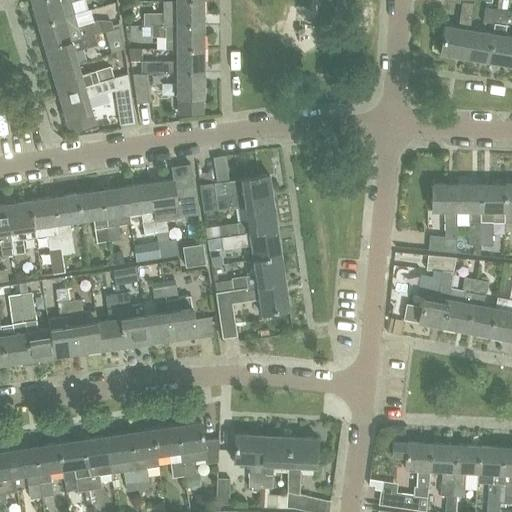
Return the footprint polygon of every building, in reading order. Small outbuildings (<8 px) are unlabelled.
[(33,0),(31,1),(38,24),(75,14),(71,2),(78,0),(33,0)] [(143,24),(151,24),(203,23),(202,0),(162,0),(162,13),(143,13),(143,24)] [(473,0),(446,0),(446,1),(461,2),(457,27),(444,25),(440,54),(441,54),(465,58),(469,30),(473,0)] [(483,23),(494,24),(496,10),(485,8),(483,23)] [(496,10),(494,24),(492,34),(488,61),(511,65),(511,36),(505,36),(508,11),(496,10)] [(78,26),(75,14),(38,24),(45,48),(94,34),(102,31),(99,20),(78,26)] [(203,47),(203,23),(151,24),(151,38),(164,38),(164,48),(177,47),(203,47)] [(113,28),(104,31),(106,38),(120,34),(118,27),(113,28)] [(465,58),(488,61),(492,34),(469,30),(465,58)] [(94,34),(45,48),(52,71),(77,63),(74,51),(97,44),(94,34)] [(142,72),(153,72),(177,71),(203,71),(203,47),(177,47),(177,59),(153,60),(142,60),(142,72)] [(52,71),(58,93),(84,86),(113,77),(110,66),(81,75),(77,63),(52,71)] [(177,97),(178,97),(178,113),(202,112),(202,96),(204,96),(203,71),(177,71),(177,85),(177,97)] [(91,109),(87,97),(114,89),(117,105),(131,103),(127,73),(113,77),(84,86),(58,93),(65,117),(69,130),(95,123),(91,109)] [(151,100),(149,85),(134,87),(137,102),(151,100)] [(203,212),(245,205),(273,201),(269,174),(230,180),(232,193),(216,195),(214,183),(199,185),(203,212)] [(171,178),(147,181),(152,209),(153,219),(155,233),(157,242),(159,242),(162,259),(178,257),(175,242),(169,243),(167,232),(165,219),(197,213),(193,185),(173,188),(171,178)] [(124,185),(128,213),(141,211),(145,235),(155,233),(153,219),(152,209),(147,181),(124,185)] [(457,210),(457,183),(432,183),(432,210),(444,210),(444,236),(429,234),(428,246),(428,249),(456,252),(457,210)] [(468,245),(479,245),(481,184),(457,183),(457,210),(468,210),(468,245)] [(504,221),(505,184),(481,184),(479,245),(492,245),(492,221),(504,221)] [(106,226),(108,241),(115,240),(120,239),(118,224),(129,222),(128,213),(124,185),(100,188),(104,216),(106,226)] [(100,242),(108,241),(106,226),(104,216),(100,188),(76,192),(80,220),(93,218),(97,242),(100,242)] [(73,254),(72,247),(70,232),(69,221),(80,220),(76,192),(52,195),(61,248),(62,255),(73,254)] [(52,195),(29,199),(35,237),(47,235),(50,250),(61,248),(52,195)] [(22,239),(35,237),(29,199),(5,202),(9,230),(11,240),(13,255),(25,253),(22,239)] [(277,228),(273,201),(245,205),(249,232),(277,228)] [(0,243),(2,256),(13,255),(11,240),(9,230),(5,202),(0,203),(0,243)] [(221,237),(238,234),(236,223),(219,225),(221,237)] [(277,228),(249,232),(238,234),(221,237),(223,249),(251,245),(253,260),(281,256),(277,228)] [(221,237),(208,239),(210,250),(222,248),(221,237)] [(157,243),(144,245),(146,261),(159,260),(157,243)] [(185,266),(205,263),(202,243),(182,246),(185,266)] [(121,252),(111,253),(113,265),(123,263),(121,252)] [(419,322),(442,326),(450,286),(455,257),(427,254),(426,269),(441,270),(436,296),(423,293),(421,306),(406,303),(403,319),(419,322)] [(231,280),(214,282),(215,291),(257,286),(285,282),(281,256),(253,260),(255,273),(231,277),(231,280)] [(442,326),(465,330),(474,279),(464,277),(462,288),(450,286),(442,326)] [(175,279),(163,280),(172,338),(195,335),(193,319),(191,306),(190,295),(178,297),(176,285),(175,279)] [(489,335),(494,306),(483,304),(487,281),(474,279),(465,330),(489,335)] [(152,282),(153,289),(155,302),(156,311),(143,313),(148,342),(172,338),(163,280),(152,282)] [(289,309),(285,282),(257,286),(215,291),(223,342),(224,342),(224,341),(223,341),(222,337),(237,335),(232,302),(259,299),(261,313),(289,309)] [(25,284),(17,285),(19,293),(27,292),(25,284)] [(489,335),(511,340),(511,338),(511,285),(511,286),(509,298),(496,296),(494,306),(489,335)] [(71,315),(72,324),(76,353),(100,349),(96,320),(94,309),(82,310),(80,300),(74,300),(72,288),(67,289),(69,301),(71,315)] [(27,292),(19,293),(23,322),(28,360),(53,356),(49,327),(36,329),(34,320),(32,306),(30,291),(27,292)] [(13,333),(0,334),(4,363),(28,360),(23,322),(19,293),(7,294),(9,310),(11,323),(13,333)] [(127,293),(116,294),(118,308),(124,346),(148,342),(143,313),(131,315),(129,306),(127,293)] [(100,349),(124,346),(118,308),(116,294),(104,296),(106,309),(108,318),(96,320),(100,349)] [(390,317),(387,331),(400,334),(403,320),(390,317)] [(76,353),(72,324),(49,327),(53,356),(76,353)] [(201,420),(177,424),(181,450),(182,461),(184,476),(196,474),(194,460),(207,458),(208,463),(217,462),(219,438),(204,440),(201,420)] [(177,424),(153,428),(156,454),(168,452),(181,450),(177,424)] [(405,427),(394,426),(393,436),(404,436),(405,427)] [(153,428),(129,431),(133,458),(135,469),(137,482),(138,488),(138,493),(148,491),(146,481),(148,481),(146,467),(158,465),(156,454),(153,428)] [(129,431),(106,435),(110,461),(111,472),(122,471),(135,469),(133,458),(129,431)] [(235,432),(234,448),(234,460),(249,461),(248,487),(250,487),(250,492),(259,493),(262,434),(235,432)] [(290,435),(262,434),(259,493),(258,506),(267,506),(268,488),(272,488),(274,462),(288,463),(290,435)] [(111,472),(110,461),(106,435),(82,438),(89,490),(92,489),(100,488),(99,475),(111,473),(111,472)] [(317,436),(290,435),(288,463),(287,499),(286,507),(294,507),(315,511),(327,511),(330,500),(329,499),(329,500),(316,497),(297,492),(298,464),(303,465),(315,465),(317,436)] [(89,490),(82,438),(58,442),(62,468),(73,467),(77,491),(83,491),(89,490)] [(429,442),(406,441),(393,441),(392,455),(405,456),(404,468),(409,468),(417,469),(416,486),(415,494),(412,494),(401,492),(399,507),(417,509),(425,511),(427,495),(428,469),(429,442)] [(62,468),(58,442),(34,446),(42,497),(53,495),(49,470),(62,468)] [(450,511),(454,444),(429,442),(428,469),(442,470),(440,495),(445,495),(444,511),(450,511)] [(476,472),(478,445),(454,444),(450,511),(455,511),(456,496),(463,496),(464,471),(476,472)] [(502,446),(478,445),(476,472),(476,482),(489,483),(488,503),(499,503),(502,446)] [(34,446),(10,449),(14,476),(26,474),(30,498),(42,497),(34,446)] [(511,446),(502,446),(499,503),(511,504),(511,498),(511,494),(511,446)] [(0,477),(14,476),(10,449),(0,450),(0,477)] [(184,476),(182,461),(170,463),(172,478),(184,476)] [(126,484),(137,482),(135,469),(122,471),(124,484),(126,484)] [(184,476),(186,488),(200,486),(198,474),(195,474),(184,476)] [(216,504),(229,505),(230,479),(217,478),(216,504)]
